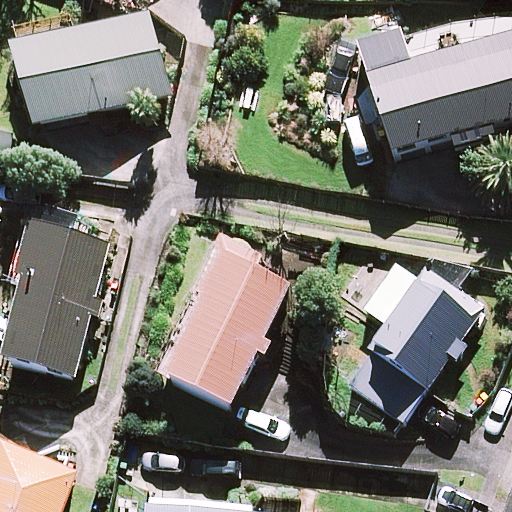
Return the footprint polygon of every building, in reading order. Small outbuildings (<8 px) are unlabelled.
[(82,59),(76,41),(19,60),(25,78),(20,80),(45,154),(175,111),(151,37),(82,59)] [(511,143),(511,52),(465,68),(456,40),(363,70),(399,180),(511,143)] [(17,148),(0,146),(0,183),(15,184),(17,148)] [(58,239),(56,249),(38,246),(12,383),(82,396),(109,259),(78,253),(81,243),(58,239)] [(270,277),(230,261),(173,405),(240,431),(291,302),(264,292),(270,277)] [(420,293),(400,278),(368,322),(393,340),(351,397),(406,437),(487,324),(428,282),(420,293)] [(71,511),(78,493),(8,468),(0,489),(0,511),(71,511)]
